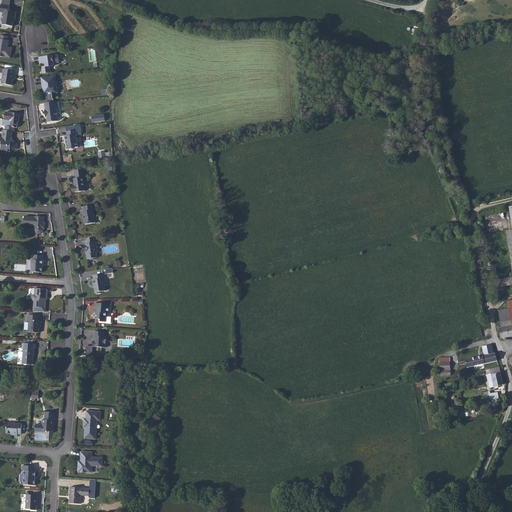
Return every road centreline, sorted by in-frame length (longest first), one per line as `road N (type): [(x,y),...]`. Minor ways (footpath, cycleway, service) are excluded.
road 1 (residential): [(29,100),(36,167),(56,195),(72,301),(67,446),(57,454)]
road 2 (track): [(489,316),(421,50)]
road 3 (unclassified): [(469,511),(511,399)]
